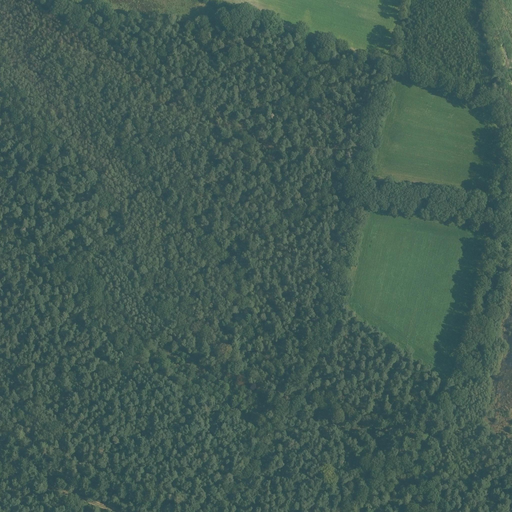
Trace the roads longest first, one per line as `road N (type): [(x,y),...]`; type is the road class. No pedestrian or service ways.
road 1 (track): [(329,313),(406,0)]
road 2 (track): [(0,431),(143,362),(267,438)]
road 3 (track): [(408,363),(384,460),(426,511)]
road 4 (track): [(267,438),(313,368),(329,313)]
road 5 (track): [(0,469),(129,511)]
